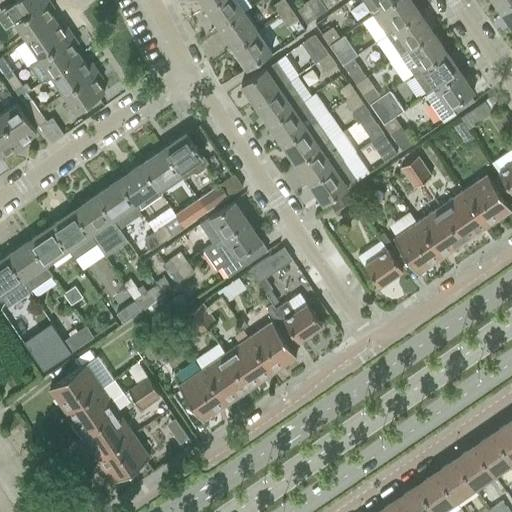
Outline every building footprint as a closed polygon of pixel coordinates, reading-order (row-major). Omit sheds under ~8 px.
[(15,0),(4,8),(0,10),(0,22),(4,29),(14,22),(26,40),(55,20),(48,10),(53,7),(47,0),(15,0)] [(215,0),(206,7),(219,27),(241,11),(233,0),(215,0)] [(280,0),(272,6),(278,15),(288,8),(283,0),(280,0)] [(326,7),(321,0),(315,0),(309,4),(316,14),(326,7)] [(360,0),(370,15),(391,0),(360,0)] [(391,0),(370,15),(384,34),(417,11),(409,0),(391,0)] [(511,0),(493,0),(500,9),(511,1),(511,0)] [(511,1),(500,9),(511,26),(511,1)] [(288,8),(278,15),(285,25),(296,18),(288,8)] [(219,27),(232,46),(254,31),(241,11),(219,27)] [(384,34),(398,54),(431,32),(417,11),(384,34)] [(26,40),(38,58),(72,35),(66,26),(61,29),(55,20),(26,40)] [(322,35),(328,44),(339,36),(333,27),(322,35)] [(254,31),(232,46),(234,48),(230,51),(238,62),(241,59),(246,66),(245,67),(246,68),(270,52),(269,50),(268,51),(254,31)] [(398,54),(412,74),(444,52),(431,32),(398,54)] [(327,53),(313,34),(301,43),(314,62),(327,53)] [(339,36),(328,44),(337,56),(343,64),(347,62),(352,58),(357,55),(342,34),(339,36)] [(38,58),(28,64),(40,82),(50,75),(79,56),(72,46),(77,43),(72,35),(38,58)] [(412,74),(425,94),(458,71),(444,52),(412,74)] [(50,75),(62,93),(96,71),(90,62),(85,65),(79,56),(50,75)] [(2,57),(0,57),(0,69),(6,79),(13,74),(6,64),(2,57)] [(343,64),(356,84),(356,83),(357,82),(365,77),(352,58),(347,62),(343,64)] [(242,84),(255,104),(289,80),(275,60),(264,67),(240,84),(241,85),(242,84)] [(96,71),(62,93),(75,112),(104,92),(96,82),(102,78),(96,71)] [(458,71),(425,94),(426,94),(424,95),(443,122),(455,113),(450,107),(473,91),(472,90),(471,91),(458,71)] [(13,74),(6,79),(14,91),(21,86),(13,74)] [(356,83),(356,84),(369,103),(379,96),(379,95),(366,77),(365,77),(357,82),(356,83)] [(255,104),(269,124),(303,100),(289,80),(255,104)] [(349,83),(338,91),(344,100),(355,92),(349,83)] [(379,96),(369,103),(383,123),(394,115),(402,110),(388,90),(379,96)] [(355,92),(344,100),(351,111),(363,103),(355,92)] [(24,104),(31,115),(38,110),(31,99),(24,104)] [(269,124),(282,143),(316,120),(303,100),(269,124)] [(461,117),(468,128),(492,111),(485,101),(461,117)] [(16,102),(0,113),(0,119),(20,149),(28,143),(25,138),(35,131),(16,102)] [(38,110),(31,115),(39,126),(46,122),(38,110)] [(501,111),(490,118),(498,131),(509,124),(501,111)] [(370,114),(359,121),(372,141),(383,133),(370,114)] [(383,123),(382,124),(390,135),(401,127),(394,115),(383,123)] [(0,119),(0,155),(8,150),(12,155),(20,149),(0,119)] [(282,143),(296,164),(330,141),(316,120),(282,143)] [(162,147),(161,148),(183,179),(192,173),(196,174),(203,169),(204,165),(206,163),(185,131),(183,132),(184,134),(163,148),(162,147)] [(372,141),(371,141),(386,164),(398,156),(383,133),(372,141)] [(296,164),(310,184),(343,161),(344,160),(330,141),(296,164)] [(140,163),(139,163),(155,186),(160,193),(182,178),(161,148),(162,149),(140,164),(140,163)] [(417,154),(408,160),(423,181),(432,175),(417,154)] [(423,181),(408,160),(399,166),(414,187),(423,181)] [(343,161),(310,184),(322,202),(321,203),(322,204),(346,187),(356,180),(345,164),(343,161)] [(511,162),(498,172),(508,186),(511,192),(511,162)] [(139,164),(118,179),(133,201),(139,209),(161,194),(160,193),(155,186),(139,163),(139,164)] [(486,173),(462,189),(487,225),(510,209),(499,192),(507,186),(511,193),(511,192),(508,186),(498,172),(497,172),(499,174),(490,180),(486,173)] [(234,174),(211,190),(212,192),(219,202),(242,186),(238,180),(235,176),(234,174)] [(117,180),(96,194),(111,216),(133,201),(118,179),(117,178),(116,179),(117,180)] [(462,189),(439,205),(464,241),(487,225),(462,189)] [(211,190),(197,199),(198,200),(198,201),(205,211),(219,202),(212,192),(211,190)] [(94,195),(73,210),(95,243),(118,227),(111,216),(96,194),(95,193),(94,194),(94,195)] [(350,193),(331,207),(337,216),(356,203),(350,193)] [(197,199),(175,214),(175,215),(183,226),(196,218),(196,217),(205,211),(198,201),(198,200),(197,199)] [(199,222),(214,244),(246,222),(232,201),(233,201),(233,200),(199,222)] [(439,205),(416,221),(441,257),(464,241),(439,205)] [(72,210),(51,225),(66,247),(73,257),(82,269),(103,254),(95,243),(73,210),(72,209),(71,209),(72,210)] [(175,217),(154,232),(155,232),(161,241),(182,227),(175,217)] [(396,244),(389,249),(397,262),(405,256),(416,273),(441,257),(416,221),(392,237),(396,244)] [(246,222),(214,244),(227,263),(223,266),(229,275),(266,249),(260,240),(259,240),(246,222)] [(50,225),(29,239),(45,262),(66,247),(51,225),(50,224),(49,224),(50,225)] [(154,232),(144,239),(151,248),(161,241),(155,232),(154,232)] [(27,241),(6,256),(21,278),(29,290),(53,274),(45,262),(29,239),(28,240),(27,239),(26,240),(27,241)] [(380,240),(357,256),(363,264),(378,286),(402,270),(397,262),(389,249),(388,250),(387,248),(380,240)] [(283,246),(249,269),(265,292),(271,287),(264,278),(292,259),(283,246)] [(179,252),(163,263),(172,274),(175,272),(187,263),(179,252)] [(0,297),(6,306),(29,290),(21,278),(6,256),(5,255),(4,255),(5,256),(0,259),(0,297)] [(175,272),(172,274),(177,282),(193,272),(187,263),(175,272)] [(238,275),(223,290),(231,299),(247,284),(238,275)] [(157,283),(165,295),(172,290),(164,278),(157,283)] [(130,279),(123,283),(134,299),(142,311),(164,295),(165,295),(157,283),(141,294),(130,279)] [(74,286),(63,294),(71,305),(82,297),(74,286)] [(288,300),(276,308),(283,319),(293,333),(298,340),(321,325),(306,303),(299,293),(288,300)] [(180,294),(170,300),(177,310),(186,304),(180,294)] [(164,295),(142,311),(153,327),(175,311),(164,295)] [(133,300),(116,312),(123,322),(140,310),(133,300)] [(202,301),(194,307),(207,327),(216,321),(202,301)] [(270,321),(248,336),(272,372),(295,356),(284,339),(291,334),(292,333),(293,333),(283,319),(276,308),(273,304),(273,303),(272,303),(266,307),(266,308),(273,318),(272,319),(271,320),(270,321)] [(187,311),(185,313),(198,333),(207,327),(194,307),(187,311)] [(51,324),(23,342),(43,370),(70,352),(51,324)] [(85,325),(68,337),(75,348),(93,336),(85,325)] [(239,342),(224,352),(249,388),(272,372),(248,336),(243,329),(234,335),(239,342)] [(224,352),(201,368),(226,403),(249,388),(224,352)] [(96,355),(50,387),(66,410),(113,378),(96,355)] [(226,403),(201,368),(177,384),(202,420),(226,403)] [(147,376),(130,388),(142,405),(159,394),(147,376)] [(113,378),(66,410),(82,434),(117,409),(132,398),(128,391),(123,394),(113,378)] [(82,434),(98,457),(133,432),(117,409),(82,434)] [(511,420),(511,419),(492,432),(511,460),(511,458),(511,420)] [(181,427),(172,433),(173,434),(179,443),(188,437),(182,429),(181,427)] [(133,432),(98,457),(114,480),(149,456),(133,432)] [(492,432),(473,446),(491,473),(511,460),(492,432)] [(473,446),(454,459),(472,486),(491,473),(473,446)] [(454,459),(435,472),(453,499),(472,486),(454,459)] [(435,472),(416,485),(434,511),(453,499),(435,472)] [(416,485),(397,498),(406,511),(434,511),(416,485)] [(406,511),(397,498),(377,511),(378,511),(406,511)] [(509,511),(502,501),(489,510),(490,511),(509,511)]
